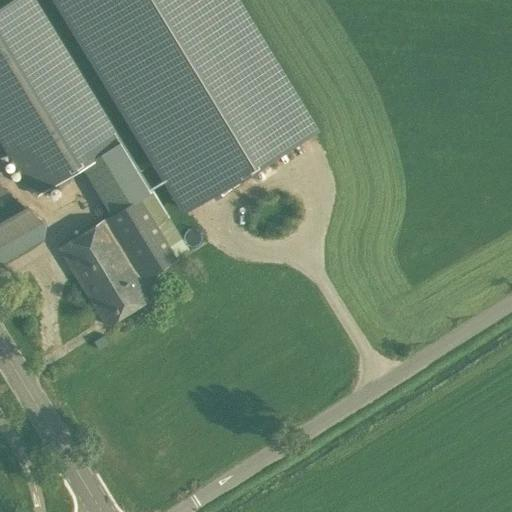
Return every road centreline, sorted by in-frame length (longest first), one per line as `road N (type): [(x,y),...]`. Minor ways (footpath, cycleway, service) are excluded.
road 1 (unclassified): [(511,301),(179,511)]
road 2 (secondary): [(94,511),(0,355)]
